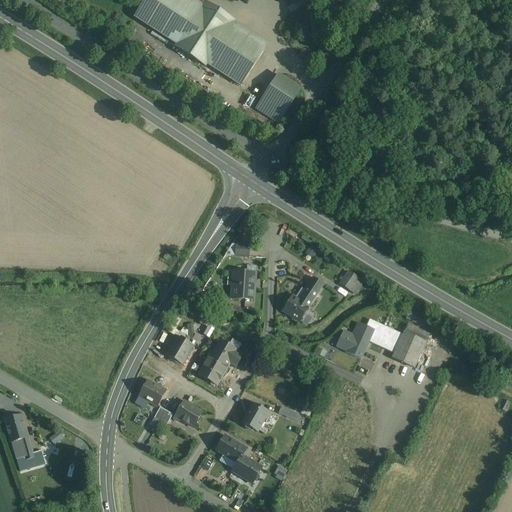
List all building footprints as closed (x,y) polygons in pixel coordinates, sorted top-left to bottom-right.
[(219,12),(213,8),(212,7),(206,3),(205,2),(202,6),(195,1),(194,0),(193,1),(192,0),(147,0),(146,2),(145,2),(145,3),(141,10),(140,9),(140,11),(136,17),(135,18),(136,19),(136,18),(144,23),(143,24),(144,24),(145,24),(152,29),(153,30),(153,29),(160,34),(161,35),(162,35),(169,40),(170,41),(170,40),(178,45),(176,48),(177,49),(177,48),(183,52),(183,53),(184,53),(190,57),(191,58),(198,62),(197,62),(198,63),(199,62),(205,66),(204,66),(205,67),(207,65),(208,65),(215,69),(215,70),(216,70),(223,74),(223,75),(224,76),(225,75),(232,80),(232,81),(233,81),(234,81),(240,85),(240,86),(241,86),(242,85),(246,78),(247,78),(248,77),(247,76),(252,69),(253,69),(253,68),(253,67),(258,60),(259,59),(259,58),(264,51),(265,50),(264,49),(263,49),(256,45),(257,45),(256,44),(255,44),(248,39),(247,38),(247,39),(239,34),(240,34),(239,33),(238,33),(231,28),(235,21),(234,21),(233,21),(228,17),(227,16),(226,17),(220,13),(220,12),(219,11),(219,12)] [(145,42),(134,34),(127,43),(139,52),(145,42)] [(289,82),(279,76),(280,76),(278,75),(278,76),(263,99),(262,100),(263,100),(257,109),(257,108),(256,110),(257,110),(267,116),(267,117),(268,117),(278,124),(300,90),(300,91),(301,90),(300,89),(290,83),(289,82)] [(311,245),(306,254),(315,259),(320,250),(311,245)] [(250,246),(236,246),(235,257),(249,258),(250,246)] [(255,274),(233,273),(232,299),(253,301),(255,274)] [(363,283),(349,273),(341,285),(355,294),(363,283)] [(323,286),(314,279),(309,286),(319,293),(323,286)] [(309,286),(299,302),(308,308),(319,293),(309,286)] [(299,302),(292,298),(283,312),(300,323),(309,309),(308,308),(299,302)] [(430,318),(411,309),(406,319),(417,324),(425,328),(430,318)] [(402,335),(372,321),(370,320),(366,328),(374,332),(380,334),(375,345),(393,353),(402,335)] [(411,336),(403,332),(402,335),(393,353),(390,360),(401,365),(413,371),(432,331),(425,328),(417,324),(411,336)] [(359,325),(353,337),(344,333),(337,348),(346,352),(346,353),(361,360),(369,342),(374,332),(366,328),(359,325)] [(380,334),(374,332),(369,342),(375,345),(380,334)] [(193,347),(178,338),(167,357),(182,366),(187,357),(185,357),(191,346),(193,347)] [(214,354),(213,355),(216,356),(213,361),(208,370),(221,378),(229,364),(233,366),(234,363),(237,365),(242,356),(236,353),(237,352),(221,343),(214,354)] [(214,354),(210,352),(206,358),(208,359),(209,358),(213,361),(216,356),(213,355),(214,354)] [(221,378),(208,370),(213,361),(209,358),(208,359),(199,375),(217,386),(221,378)] [(360,387),(336,376),(284,490),(308,501),(360,387)] [(166,392),(148,382),(149,381),(148,381),(138,398),(139,398),(140,397),(150,403),(149,404),(157,409),(167,392),(166,391),(166,392)] [(503,400),(500,409),(508,412),(511,403),(503,400)] [(194,410),(183,404),(184,403),(175,417),(194,429),(202,414),(194,409),(194,410)] [(268,414),(254,405),(247,416),(247,415),(242,424),(257,433),(268,414)] [(295,413),(282,407),(278,414),(292,420),(295,413)] [(167,412),(160,408),(154,419),(161,422),(167,412)] [(167,412),(161,422),(167,426),(173,415),(167,412)] [(22,416),(5,421),(11,444),(28,439),(22,416)] [(246,450),(225,437),(217,451),(238,464),(234,470),(245,477),(254,463),(248,460),(252,453),(246,450)] [(28,439),(11,444),(16,460),(26,458),(23,450),(30,448),(28,439)] [(30,448),(23,450),(26,458),(27,461),(34,459),(32,454),(30,448)] [(41,452),(32,454),(34,459),(36,458),(38,467),(45,465),(41,452)] [(260,458),(248,478),(255,483),(267,462),(260,458)] [(206,459),(204,465),(211,467),(213,461),(206,459)] [(280,466),(274,474),(282,479),(288,471),(280,466)]
